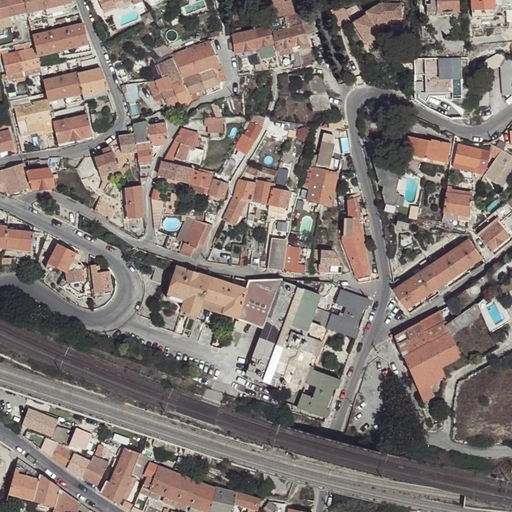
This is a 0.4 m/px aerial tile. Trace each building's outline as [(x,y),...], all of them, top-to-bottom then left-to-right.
[(10,17),(27,12),(24,0),(0,0),(0,31),(12,29),(10,17)] [(24,0),(27,12),(33,11),(39,10),(45,8),(47,14),(62,11),(61,8),(64,8),(63,4),(71,2),(70,0),(24,0)] [(131,1),(131,0),(97,0),(103,13),(116,7),(115,4),(122,1),(123,4),(131,1)] [(363,35),(379,26),(378,24),(391,17),(402,18),(403,1),(381,0),(366,9),(368,12),(354,20),(363,35)] [(435,12),(434,0),(422,0),(423,6),(425,5),(425,12),(435,12)] [(458,11),(457,0),(434,0),(435,12),(435,13),(458,11)] [(470,0),(471,17),(500,15),(499,0),(470,0)] [(275,18),(293,13),(290,1),(272,6),(275,18)] [(313,14),(300,19),(302,25),(314,21),(313,14)] [(302,25),(300,19),(272,27),(273,33),(285,30),(302,25)] [(314,21),(302,25),(308,42),(320,37),(314,21)] [(35,48),(37,55),(88,43),(84,24),(32,36),(35,48)] [(308,42),(302,25),(285,30),(289,47),(297,44),(308,42)] [(383,33),(379,26),(363,35),(367,43),(383,33)] [(258,48),(272,44),(273,44),(269,27),(254,31),(258,48)] [(360,75),(347,31),(338,33),(336,27),(325,30),(340,81),(360,75)] [(289,47),(285,30),(273,33),(277,51),(289,47)] [(245,51),(258,48),(254,31),(241,35),(245,51)] [(164,42),(159,33),(148,39),(152,44),(156,46),(164,42)] [(241,35),(233,37),(236,54),(245,51),(241,35)] [(316,60),(308,42),(297,44),(300,62),(316,60)] [(184,82),(200,76),(213,71),(220,68),(210,43),(173,58),(184,82)] [(511,58),(509,43),(472,63),(474,106),(487,105),(485,72),(499,65),(502,94),(511,93),(511,58)] [(184,82),(173,58),(165,44),(149,53),(157,65),(161,78),(169,78),(175,77),(179,85),(185,84),(184,82)] [(274,56),(272,44),(258,48),(260,59),(274,56)] [(292,65),(289,47),(277,51),(281,67),(292,65)] [(6,75),(39,67),(37,55),(35,48),(2,56),(6,75)] [(99,67),(96,58),(80,62),(82,69),(99,67)] [(117,76),(123,80),(127,79),(122,64),(113,66),(117,76)] [(8,82),(41,75),(39,67),(6,75),(8,82)] [(108,90),(100,68),(77,74),(82,93),(82,95),(108,90)] [(219,84),(226,81),(220,68),(213,71),(219,84)] [(205,89),(219,84),(213,71),(200,76),(205,89)] [(43,81),(47,101),(82,93),(77,74),(43,81)] [(190,96),(205,89),(200,76),(184,82),(185,84),(190,96)] [(175,77),(169,78),(172,86),(179,85),(175,77)] [(161,78),(155,79),(160,91),(173,87),(172,86),(169,78),(161,78)] [(160,91),(155,79),(153,79),(147,81),(154,100),(163,97),(160,91)] [(311,88),(325,86),(323,79),(310,81),(311,88)] [(121,87),(123,93),(137,91),(135,84),(124,86),(121,87)] [(179,85),(172,86),(173,87),(179,104),(192,100),(190,96),(185,84),(179,85)] [(221,89),(219,84),(205,89),(207,94),(221,89)] [(313,98),(326,96),(325,86),(311,88),(313,98)] [(179,104),(173,87),(160,91),(163,97),(167,107),(179,104)] [(192,100),(207,94),(205,89),(190,96),(192,100)] [(110,95),(108,90),(82,95),(83,101),(110,95)] [(123,93),(126,102),(139,99),(137,91),(123,93)] [(329,111),(326,96),(313,98),(309,99),(312,114),(329,111)] [(44,121),(52,120),(47,101),(14,107),(20,131),(35,128),(36,133),(45,131),(46,131),(44,121)] [(95,134),(105,132),(101,114),(91,114),(95,134)] [(55,132),(57,143),(92,134),(87,115),(53,123),(55,132)] [(262,128),(266,119),(255,116),(251,122),(262,128)] [(238,118),(202,121),(203,129),(205,129),(206,136),(221,135),(220,125),(239,124),(238,118)] [(52,120),(44,121),(46,131),(45,131),(46,133),(55,132),(53,123),(52,120)] [(149,132),(148,125),(147,126),(146,121),(138,123),(139,133),(149,132)] [(197,128),(197,121),(190,121),(186,129),(197,128)] [(166,122),(148,125),(149,132),(161,130),(161,135),(166,134),(166,122)] [(254,142),(262,128),(251,122),(243,136),(254,142)] [(181,129),(175,141),(182,143),(191,146),(190,150),(194,152),(199,134),(181,129)] [(0,152),(0,153),(13,149),(8,130),(0,132),(0,152)] [(151,145),(162,143),(161,135),(161,130),(149,132),(150,141),(151,145)] [(137,144),(150,141),(149,132),(139,133),(136,134),(137,144)] [(328,171),(329,168),(331,157),(334,145),(332,144),(334,135),(324,133),(314,168),(328,171)] [(119,137),(114,141),(114,142),(116,148),(123,167),(127,162),(139,161),(138,152),(137,144),(136,134),(130,136),(127,136),(119,137)] [(250,150),(254,142),(243,136),(239,143),(250,150)] [(430,141),(407,137),(403,154),(446,163),(450,144),(430,139),(430,141)] [(140,162),(152,160),(151,145),(150,141),(137,144),(138,152),(139,161),(139,162),(140,162)] [(164,159),(173,161),(181,145),(175,141),(164,159)] [(110,143),(104,148),(106,155),(114,153),(110,143)] [(186,162),(190,150),(191,146),(182,143),(176,158),(186,162)] [(458,144),(454,162),(485,169),(489,154),(489,152),(458,144)] [(501,150),(491,145),(489,152),(489,154),(495,158),(501,150)] [(104,148),(94,156),(95,158),(106,155),(104,148)] [(511,156),(501,150),(495,158),(494,161),(484,176),(485,177),(501,189),(511,174),(511,156)] [(120,172),(114,153),(106,155),(95,158),(99,171),(101,177),(120,172)] [(383,158),(375,156),(374,162),(379,180),(382,181),(380,182),(380,183),(380,186),(384,187),(382,193),(386,205),(397,208),(400,195),(397,194),(400,180),(398,179),(400,172),(383,158)] [(338,171),(340,160),(331,157),(329,168),(338,171)] [(40,159),(28,160),(30,167),(49,166),(48,160),(41,160),(40,159)] [(152,164),(152,160),(140,162),(140,169),(151,168),(152,164)] [(189,183),(192,171),(193,170),(172,164),(163,162),(162,162),(158,175),(189,183)] [(227,162),(224,168),(231,172),(234,166),(227,162)] [(485,169),(454,162),(453,167),(482,174),(485,169)] [(10,194),(32,187),(27,171),(25,166),(24,163),(2,170),(10,194)] [(262,170),(276,175),(277,170),(263,166),(262,170)] [(32,189),(54,187),(55,186),(54,178),(53,174),(51,168),(27,171),(32,187),(32,189)] [(219,177),(226,180),(231,172),(224,168),(219,177)] [(314,168),(307,200),(330,205),(338,174),(328,171),(314,168)] [(0,191),(10,194),(2,170),(0,170),(0,191)] [(207,189),(210,176),(192,171),(189,183),(204,188),(207,189)] [(485,177),(484,176),(481,178),(482,179),(479,186),(481,191),(487,183),(484,180),(485,177)] [(213,179),(208,194),(223,199),(227,184),(213,179)] [(245,199),(251,201),(255,183),(239,180),(233,197),(231,200),(222,219),(234,223),(245,199)] [(251,201),(269,204),(273,188),(273,183),(256,180),(255,183),(251,201)] [(145,217),(142,185),(129,187),(126,188),(128,218),(145,217)] [(273,188),(269,204),(286,207),(289,191),(275,188),(273,188)] [(345,210),(339,212),(340,220),(344,219),(343,236),(352,236),(353,227),(353,222),(360,221),(352,190),(340,195),(345,210)] [(472,196),(446,192),(442,212),(446,212),(457,214),(469,216),(472,196)] [(94,210),(109,220),(116,207),(100,199),(94,210)] [(164,201),(157,200),(155,215),(161,216),(164,201)] [(511,211),(511,208),(507,202),(504,203),(496,210),(498,213),(503,218),(511,211)] [(269,204),(268,210),(285,213),(286,207),(269,204)] [(487,218),(487,217),(483,211),(476,217),(481,223),(487,218)] [(202,245),(211,224),(201,221),(202,213),(195,213),(188,214),(186,220),(191,223),(184,241),(178,238),(170,235),(163,248),(191,257),(194,249),(195,249),(198,243),(202,245)] [(489,221),(487,218),(481,223),(473,230),(475,230),(476,232),(489,221)] [(404,230),(406,223),(395,219),(393,227),(404,230)] [(186,220),(178,238),(184,241),(191,223),(186,220)] [(500,220),(498,222),(504,229),(507,227),(500,220)] [(498,222),(479,237),(491,251),(510,236),(504,229),(498,222)] [(352,236),(343,236),(343,240),(358,278),(358,283),(370,280),(361,226),(353,227),(352,236)] [(146,231),(146,228),(141,229),(139,233),(131,229),(129,232),(137,237),(138,237),(142,237),(144,235),(146,231)] [(32,233),(6,229),(5,248),(31,250),(32,233)] [(449,240),(445,236),(423,251),(426,256),(449,240)] [(288,241),(273,238),(271,248),(267,269),(283,271),(284,266),(285,260),(287,255),(288,247),(288,241)] [(394,290),(406,308),(480,258),(467,240),(401,285),(394,290)] [(197,256),(202,245),(198,243),(195,249),(194,249),(191,257),(194,258),(195,258),(197,256)] [(77,265),(78,257),(54,244),(53,245),(55,246),(44,269),(50,271),(53,266),(62,271),(65,286),(78,293),(83,292),(82,279),(89,279),(89,274),(89,264),(77,265)] [(298,249),(288,247),(287,255),(294,256),(294,261),(296,261),(298,249)] [(260,251),(252,250),(250,263),(259,265),(260,251)] [(314,264),(313,274),(318,273),(341,274),(341,265),(339,265),(334,250),(321,250),(321,260),(320,264),(314,264)] [(422,259),(419,254),(398,268),(401,273),(422,259)] [(294,256),(287,255),(285,260),(284,266),(294,267),(294,261),(294,256)] [(166,298),(182,303),(180,311),(186,313),(185,315),(190,317),(186,329),(192,331),(197,316),(199,317),(202,307),(236,318),(246,288),(177,265),(166,298)] [(93,270),(91,271),(94,293),(104,292),(111,291),(108,268),(101,269),(93,270)] [(44,282),(46,278),(41,275),(32,270),(30,274),(44,282)] [(283,279),(249,280),(246,288),(236,318),(263,329),(282,281),(283,279)] [(393,281),(394,289),(394,290),(401,285),(397,279),(393,281)] [(282,281),(263,329),(246,375),(286,390),(289,381),(301,386),(303,382),(316,387),(313,397),(303,393),(297,407),(328,418),(331,410),(329,409),(327,409),(331,396),(334,388),(338,389),(342,380),(314,370),(315,368),(310,366),(314,354),(319,356),(323,343),(317,341),(322,326),(356,338),(359,330),(356,329),(364,309),(367,310),(370,300),(340,290),(336,304),(346,307),(344,314),(340,312),(338,316),(316,309),(321,295),(282,281)] [(105,300),(104,292),(94,293),(95,302),(105,300)] [(485,318),(476,305),(453,321),(447,325),(453,339),(485,318)] [(395,337),(401,352),(403,358),(404,357),(418,390),(429,385),(445,376),(441,367),(461,356),(453,339),(447,325),(440,311),(395,337)] [(429,385),(418,390),(423,400),(434,395),(429,385)] [(24,425),(33,429),(38,417),(57,425),(59,421),(30,410),(24,425)] [(38,417),(33,429),(52,437),(57,425),(38,417)] [(91,451),(97,433),(81,427),(75,445),(91,451)] [(56,447),(57,444),(46,440),(42,450),(51,457),(55,449),(56,447)] [(104,448),(98,446),(95,455),(100,457),(104,448)] [(117,469),(126,448),(121,447),(112,467),(117,469)] [(130,476),(131,474),(139,453),(126,448),(117,469),(130,476)] [(51,457),(66,468),(73,454),(64,450),(61,454),(55,449),(51,457)] [(131,474),(141,478),(144,474),(150,463),(149,463),(151,458),(139,453),(131,474)] [(66,468),(82,479),(83,477),(91,461),(85,459),(80,457),(73,454),(66,468)] [(91,461),(106,468),(109,462),(93,457),(93,458),(91,461)] [(40,474),(19,459),(17,464),(9,494),(33,500),(39,480),(40,474)] [(83,477),(98,483),(106,468),(91,461),(83,477)] [(145,480),(139,493),(147,496),(149,489),(158,466),(150,463),(144,474),(147,476),(145,480)] [(215,488),(158,466),(149,489),(150,490),(165,496),(188,505),(199,509),(209,511),(215,488)] [(100,492),(119,504),(132,477),(130,476),(117,469),(112,467),(106,481),(100,492)] [(60,488),(40,474),(39,480),(33,500),(38,502),(41,502),(48,504),(55,506),(60,488)] [(262,492),(271,493),(272,487),(264,485),(262,492)] [(215,487),(215,488),(209,511),(208,511),(232,511),(234,504),(237,493),(224,490),(216,488),(215,487)] [(77,511),(80,502),(60,488),(55,506),(53,511),(77,511)] [(260,499),(237,493),(234,504),(249,507),(254,509),(257,509),(258,510),(260,499)] [(188,505),(165,496),(163,502),(186,511),(188,505)] [(274,511),(277,508),(269,502),(265,507),(271,511),(274,511)]
